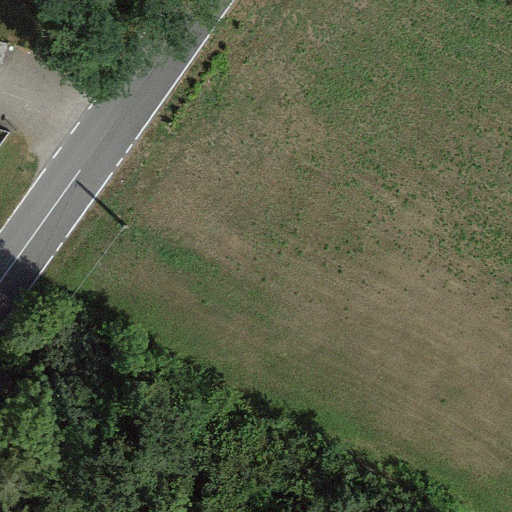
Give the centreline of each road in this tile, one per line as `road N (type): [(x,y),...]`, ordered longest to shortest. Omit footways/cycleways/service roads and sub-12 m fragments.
road 1 (tertiary): [(0,275),(197,0)]
road 2 (unknown): [(91,0),(106,128)]
